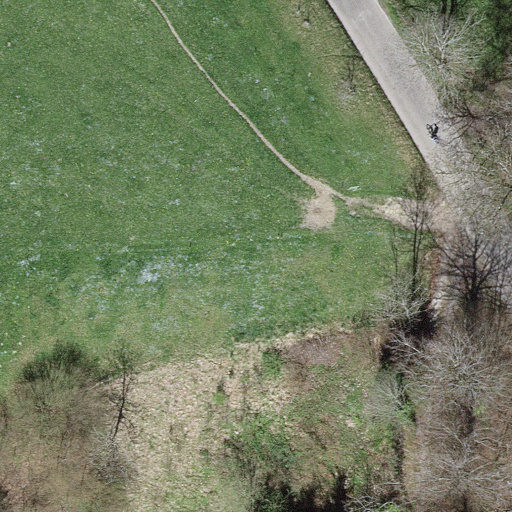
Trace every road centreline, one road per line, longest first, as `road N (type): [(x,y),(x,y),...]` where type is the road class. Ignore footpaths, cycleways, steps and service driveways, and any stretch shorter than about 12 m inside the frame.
road 1 (unclassified): [(345,0),(511,283)]
road 2 (track): [(462,191),(426,402),(428,511)]
